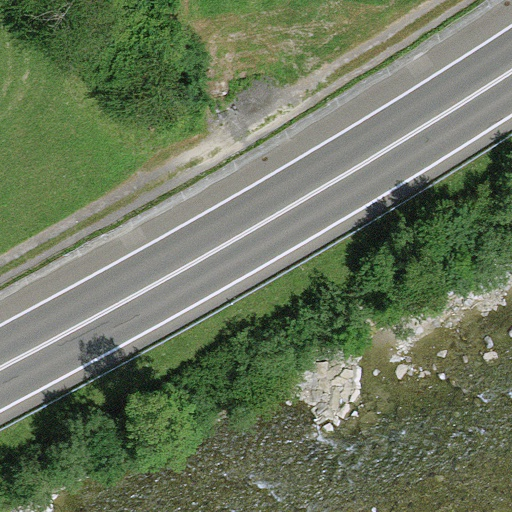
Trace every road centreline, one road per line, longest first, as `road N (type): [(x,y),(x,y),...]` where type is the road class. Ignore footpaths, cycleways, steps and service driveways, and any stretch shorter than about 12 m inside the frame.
road 1 (trunk): [(511,56),(0,355)]
road 2 (track): [(0,271),(149,192),(461,0)]
